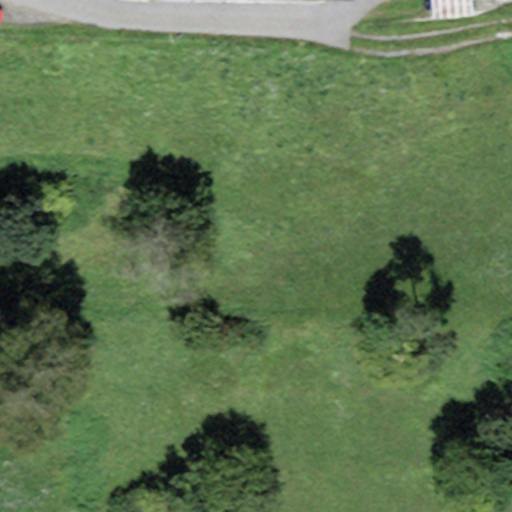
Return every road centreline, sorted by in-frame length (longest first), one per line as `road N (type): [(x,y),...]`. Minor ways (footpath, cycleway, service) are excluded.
road 1 (track): [(262,22),(447,42),(511,24)]
road 2 (unclassified): [(22,0),(262,22)]
